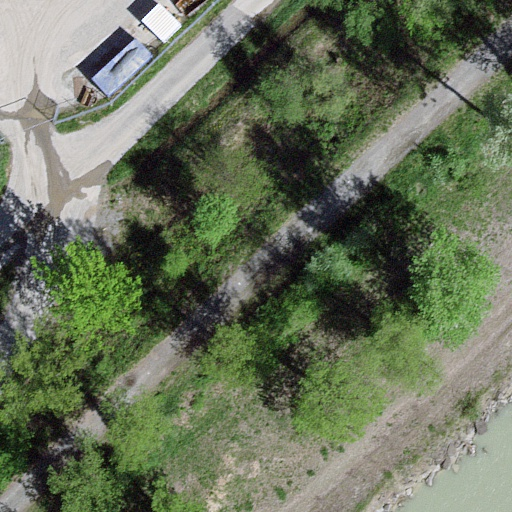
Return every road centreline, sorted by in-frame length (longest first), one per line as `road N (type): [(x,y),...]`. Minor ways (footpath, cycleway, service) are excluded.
road 1 (track): [(0,506),(183,318),(511,15)]
road 2 (unclassified): [(0,243),(259,0)]
